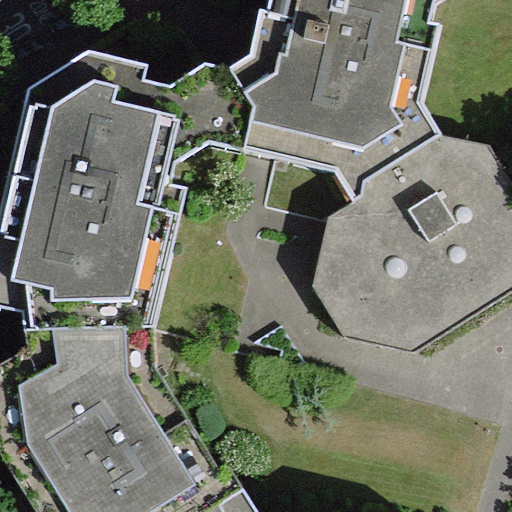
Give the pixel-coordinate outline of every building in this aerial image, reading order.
[(231,72),(257,107),(245,153),(261,156),(337,175),(349,179),(387,205),(396,206),(404,204),(402,189),(485,144),(466,114),(424,107),(441,28),(433,26),(437,4),(444,0),(273,0),(270,15),(263,14),(254,58),(231,72)] [(210,145),(245,153),(257,107),(231,72),(208,67),(173,89),(148,84),(151,69),(90,54),(32,92),(10,186),(0,226),(0,309),(25,315),(27,333),(157,329),(188,190),(173,187),(178,165),(210,145)] [(511,157),(499,137),(485,144),(402,189),(404,204),(396,206),(387,205),(349,222),(335,293),(365,346),(433,360),(511,311),(511,157)] [(160,370),(157,329),(27,333),(30,351),(0,367),(0,434),(3,455),(26,492),(38,511),(209,511),(246,490),(233,468),(219,468),(160,370)] [(259,511),(246,490),(209,511),(259,511)]
